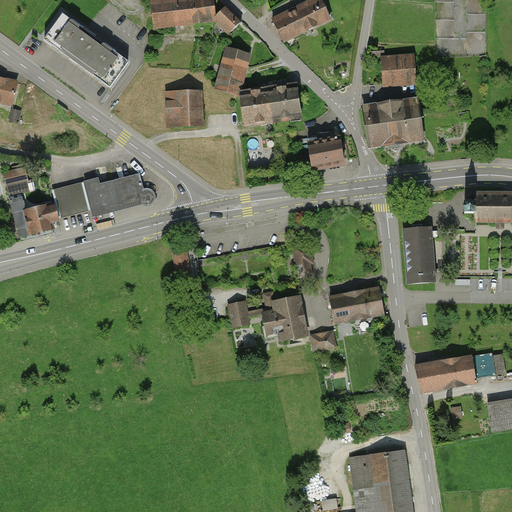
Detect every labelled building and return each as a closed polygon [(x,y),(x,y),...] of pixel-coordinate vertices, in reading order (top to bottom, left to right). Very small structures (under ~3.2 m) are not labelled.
[(177,13),(176,0),(151,3),(154,28),(175,25),(173,13),(177,13)] [(180,0),(176,0),(177,13),(173,13),(175,25),(195,23),(191,0),(180,0)] [(191,0),(195,23),(213,21),(210,0),(191,0)] [(320,0),(318,0),(297,10),(307,31),(330,20),(320,0)] [(242,21),(228,8),(215,21),(229,34),(242,21)] [(297,10),(273,22),(284,43),(307,31),(297,10)] [(96,39),(63,16),(45,40),(78,64),(96,39)] [(128,63),(96,39),(78,64),(110,88),(128,63)] [(236,96),(249,55),(228,49),(216,90),(236,96)] [(408,55),(377,59),(379,85),(411,82),(408,55)] [(17,83),(0,79),(0,102),(12,105),(17,83)] [(268,92),(273,121),(300,117),(296,88),(268,92)] [(200,92),(166,93),(167,127),(201,125),(200,92)] [(241,96),(246,126),(273,121),(268,92),(241,96)] [(420,99),(364,106),(369,145),(424,138),(420,99)] [(22,112),(13,110),(10,123),(19,125),(22,112)] [(306,148),(310,170),(347,164),(344,142),(306,148)] [(5,174),(9,195),(21,193),(19,183),(28,182),(25,170),(5,174)] [(98,179),(85,183),(92,211),(145,197),(139,175),(99,185),(98,179)] [(91,211),(83,183),(52,191),(60,219),(91,211)] [(504,222),(511,221),(511,194),(475,194),(475,202),(475,214),(475,222),(497,222),(497,225),(504,225),(504,222)] [(11,201),(20,237),(54,229),(53,223),(59,221),(55,204),(26,211),(22,198),(11,201)] [(475,202),(465,202),(465,214),(475,214),(475,202)] [(408,287),(437,285),(432,230),(404,233),(408,287)] [(313,262),(309,246),(294,249),(300,277),(312,275),(309,263),(313,262)] [(190,275),(185,247),(173,249),(177,271),(182,271),(182,276),(190,275)] [(379,288),(331,298),(336,324),(384,314),(379,288)] [(307,336),(300,297),(274,302),(276,312),(263,314),(267,334),(280,331),(282,341),(307,336)] [(245,302),(229,306),(233,328),(249,324),(245,302)] [(333,332),(311,336),(314,351),(336,347),(333,332)] [(492,355),(415,367),(422,392),(476,383),(475,379),(495,375),(492,355)] [(511,402),(488,407),(492,432),(511,428),(511,402)] [(411,511),(403,453),(352,460),(359,511),(411,511)] [(338,497),(324,499),(326,509),(340,507),(338,497)]
